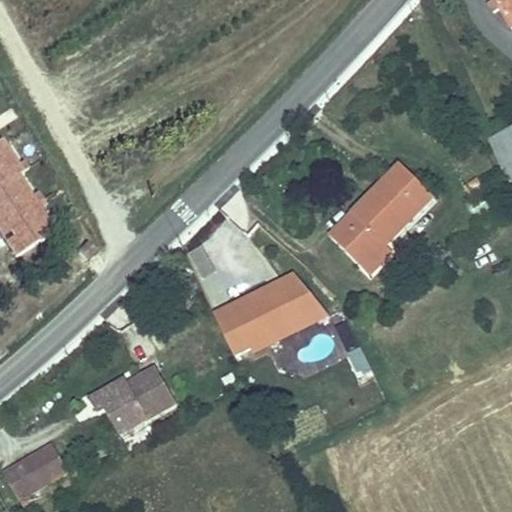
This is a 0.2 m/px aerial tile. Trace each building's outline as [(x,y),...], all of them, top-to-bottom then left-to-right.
[(511,0),(494,0),(489,3),(508,37),(511,35),(511,0)] [(511,143),(491,152),(511,202),(511,143)] [(335,242),(361,269),(383,250),(390,256),(437,209),(406,175),(335,242)] [(193,254),(200,279),(215,275),(208,250),(193,254)] [(383,250),(361,269),(367,276),(390,256),(383,250)] [(275,297),(301,284),(298,279),(273,292),(275,297)] [(238,360),(328,317),(301,284),(275,297),(273,292),(217,319),(238,360)] [(256,358),(332,321),(328,317),(253,353),(256,358)] [(106,414),(116,432),(144,416),(147,419),(189,394),(170,360),(137,379),(141,386),(133,391),(127,382),(91,404),(99,418),(106,414)] [(144,416),(116,432),(118,436),(147,419),(144,416)] [(49,447),(3,477),(17,499),(63,470),(49,447)]
